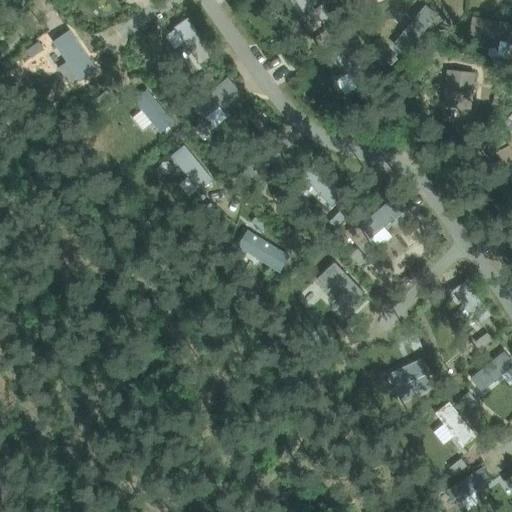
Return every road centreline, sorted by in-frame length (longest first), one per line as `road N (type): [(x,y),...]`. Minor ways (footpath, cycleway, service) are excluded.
road 1 (track): [(235,511),(448,243)]
road 2 (track): [(289,0),(448,243)]
